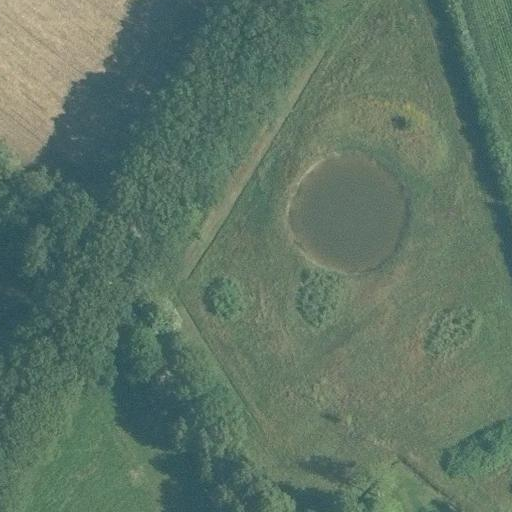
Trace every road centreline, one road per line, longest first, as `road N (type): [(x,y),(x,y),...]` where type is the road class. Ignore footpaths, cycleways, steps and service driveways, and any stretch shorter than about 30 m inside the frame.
road 1 (track): [(278,0),(98,291)]
road 2 (track): [(98,291),(249,511)]
road 3 (track): [(98,291),(0,442)]
road 4 (track): [(0,213),(98,291)]
